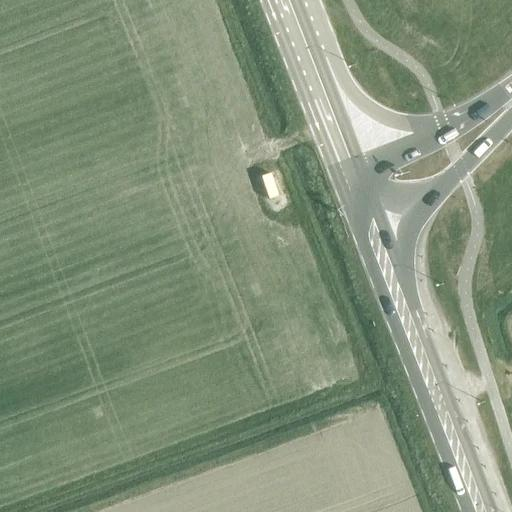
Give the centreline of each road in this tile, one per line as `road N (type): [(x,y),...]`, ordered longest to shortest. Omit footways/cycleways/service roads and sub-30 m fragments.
road 1 (primary): [(480,511),(396,294)]
road 2 (primary): [(20,511),(195,364)]
road 3 (primary): [(195,364),(281,323),(358,265)]
road 4 (primary): [(327,240),(244,285),(195,364)]
road 5 (primary): [(444,129),(400,125),(319,84)]
